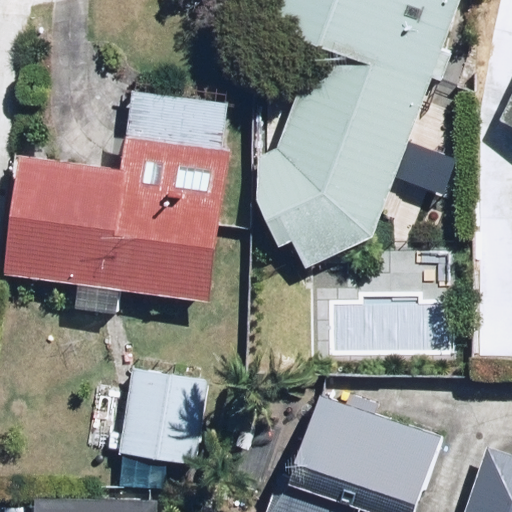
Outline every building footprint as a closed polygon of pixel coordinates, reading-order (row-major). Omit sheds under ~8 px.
[(373,233),(468,0),(277,0),(266,27),(322,50),(280,147),(241,163),(283,269),(373,233)] [(18,156),(4,278),(77,286),(74,310),(117,315),(120,291),(213,302),(235,110),(83,92),(75,163),(18,156)] [(511,102),(500,127),(511,132),(511,102)] [(137,350),(128,462),(173,466),(174,444),(208,447),(215,356),(137,350)] [(370,511),(417,511),(441,438),(317,398),(279,511),(353,511),(355,507),(370,511)] [(511,511),(511,448),(487,440),(463,511),(511,511)] [(168,511),(169,483),(42,481),(41,511),(168,511)]
